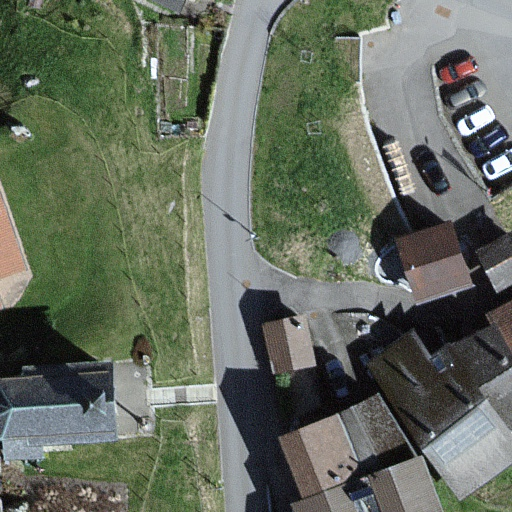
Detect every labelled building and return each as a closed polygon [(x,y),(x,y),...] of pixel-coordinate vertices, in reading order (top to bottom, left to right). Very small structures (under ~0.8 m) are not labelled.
[(191,0),(159,0),(186,12),(191,0)] [(0,278),(24,270),(0,200),(0,278)] [(471,281),(453,223),(400,240),(419,297),(471,281)] [(511,284),(511,233),(475,253),(496,293),(511,284)] [(431,354),(415,330),(369,359),(459,497),(511,462),(511,301),(490,316),(493,320),(452,346),(450,342),(431,354)] [(317,367),(305,318),(259,329),(271,378),(317,367)] [(118,440),(115,361),(25,366),(24,377),(0,377),(0,436),(4,440),(5,459),(45,458),(44,445),(118,440)] [(439,511),(419,457),(404,462),(380,399),(279,436),(303,500),(294,503),(297,511),(439,511)]
